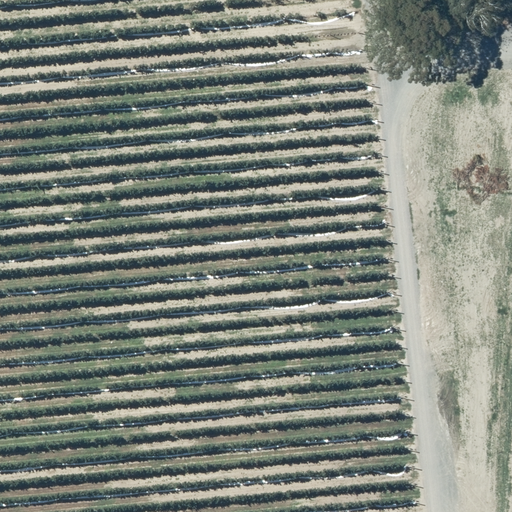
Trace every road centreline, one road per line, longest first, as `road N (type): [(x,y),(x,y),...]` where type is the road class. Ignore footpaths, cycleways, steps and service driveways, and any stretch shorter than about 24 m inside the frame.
road 1 (unknown): [(359,39),(416,511)]
road 2 (unknown): [(0,72),(224,51)]
road 3 (unknown): [(511,23),(359,39)]
road 4 (unknown): [(224,51),(359,39)]
